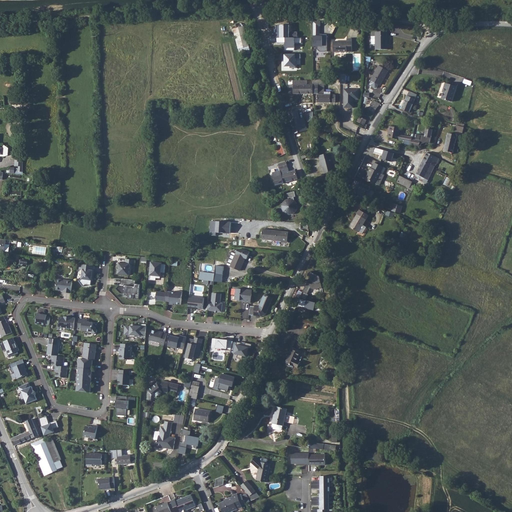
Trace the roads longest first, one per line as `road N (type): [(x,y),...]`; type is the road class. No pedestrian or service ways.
road 1 (residential): [(511,24),(444,29),(425,43),(376,118),(268,335)]
road 2 (residential): [(111,308),(27,299),(17,314),(53,404),(94,414),(105,405),(111,318)]
road 3 (track): [(348,511),(344,366),(316,235)]
road 4 (track): [(0,26),(252,2)]
road 5 (residential): [(268,335),(111,308)]
road 6 (residential): [(268,335),(225,436),(193,467)]
